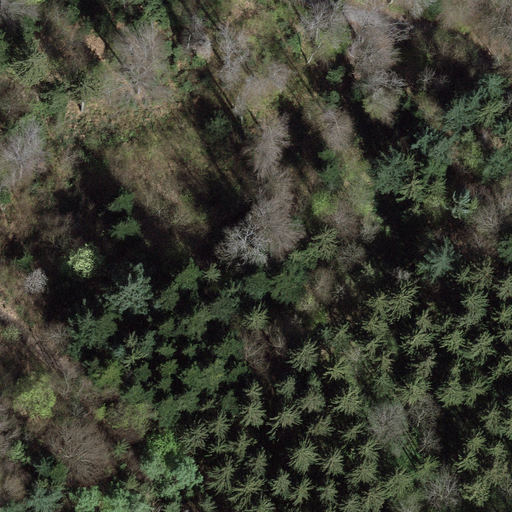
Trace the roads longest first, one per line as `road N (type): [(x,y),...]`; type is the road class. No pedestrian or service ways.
road 1 (track): [(233,511),(0,318)]
road 2 (track): [(312,0),(429,29),(481,61),(511,95)]
